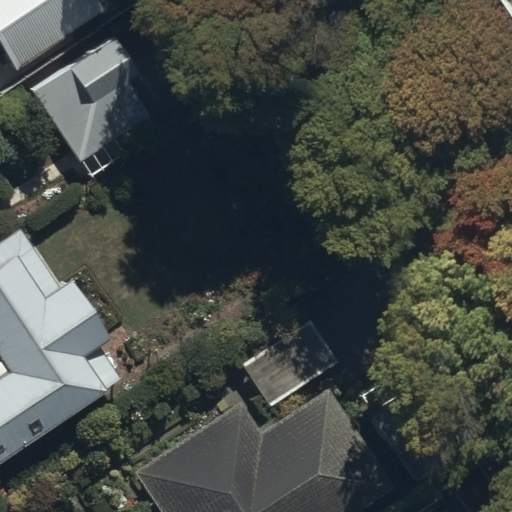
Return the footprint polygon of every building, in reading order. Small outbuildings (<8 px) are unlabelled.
[(0,0),(0,57),(7,53),(18,69),(104,12),(96,0),(0,0)] [(134,75),(106,36),(32,89),(77,151),(139,107),(122,84),(134,75)] [(0,457),(114,378),(93,349),(105,340),(65,282),(55,289),(13,229),(0,238),(0,457)] [(265,409),(332,364),(302,320),(235,365),(265,409)] [(154,511),(352,511),(386,490),(321,392),(256,436),(235,403),(129,474),(154,511)] [(397,393),(364,415),(410,484),(443,461),(397,393)]
